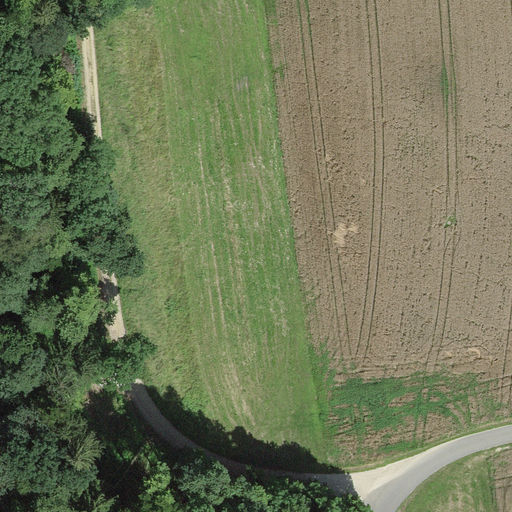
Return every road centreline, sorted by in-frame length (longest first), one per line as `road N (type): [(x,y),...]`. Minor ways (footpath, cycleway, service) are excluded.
road 1 (track): [(81,0),(97,239),(118,353),(145,411),(200,455),(279,482)]
road 2 (track): [(375,511),(389,482),(511,434)]
